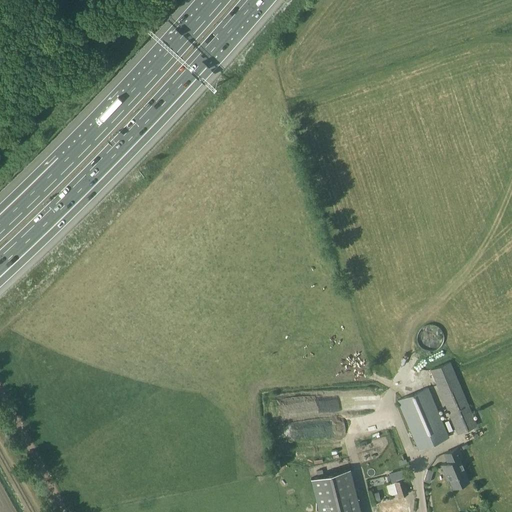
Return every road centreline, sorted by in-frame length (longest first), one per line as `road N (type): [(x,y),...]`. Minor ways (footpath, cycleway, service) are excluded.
road 1 (motorway): [(0,263),(252,0)]
road 2 (motorway): [(218,0),(0,229)]
